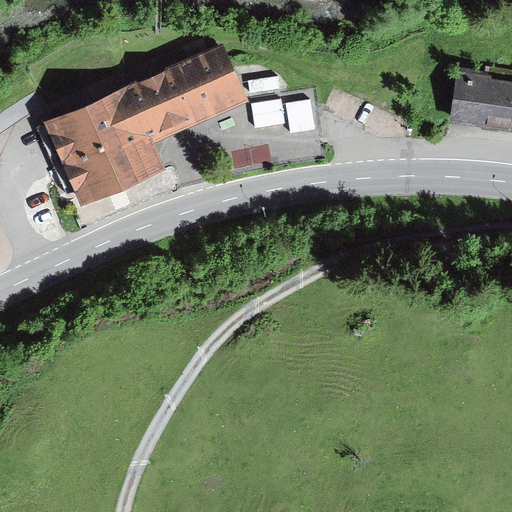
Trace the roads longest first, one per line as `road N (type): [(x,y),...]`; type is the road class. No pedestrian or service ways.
road 1 (secondary): [(0,293),(107,242),(236,197),(388,177),(511,183)]
road 2 (track): [(511,231),(402,240),(326,267),(250,311),(214,340),(166,413),(120,511)]
